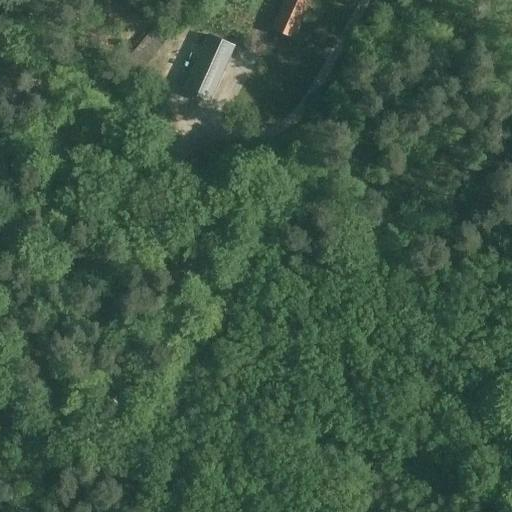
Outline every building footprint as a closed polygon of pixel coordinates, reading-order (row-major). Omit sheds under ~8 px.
[(229,0),(220,13),(236,25),(253,0),(229,0)] [(255,0),(236,28),(249,37),(276,0),(255,0)] [(286,0),(274,28),(294,37),(310,0),(309,0),(286,0)] [(147,23),(131,40),(144,52),(160,36),(147,23)] [(208,34),(192,72),(218,84),(235,46),(208,34)] [(165,70),(182,54),(165,35),(147,51),(165,70)]
